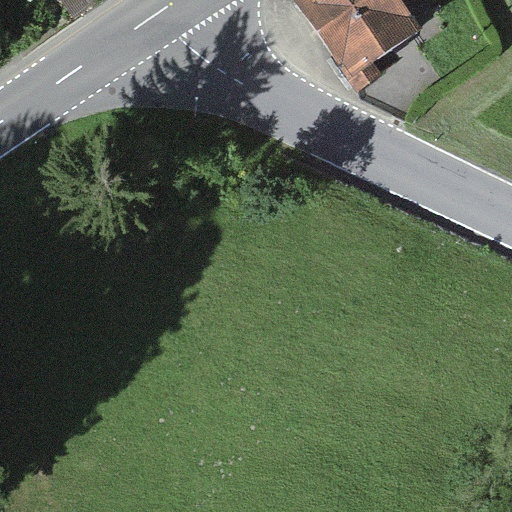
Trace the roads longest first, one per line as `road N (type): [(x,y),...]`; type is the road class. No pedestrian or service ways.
road 1 (tertiary): [(511,214),(236,81),(182,42),(162,12)]
road 2 (secondary): [(162,12),(0,124)]
